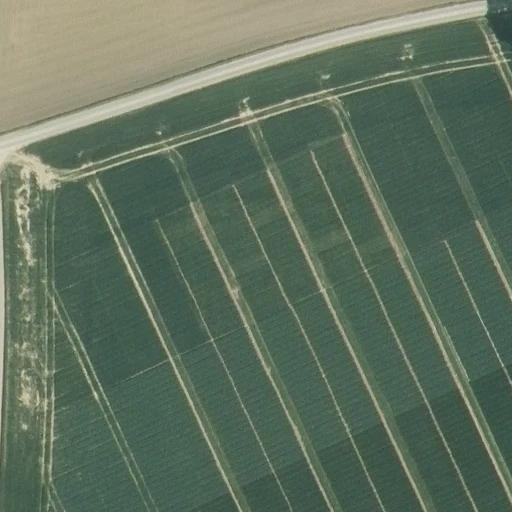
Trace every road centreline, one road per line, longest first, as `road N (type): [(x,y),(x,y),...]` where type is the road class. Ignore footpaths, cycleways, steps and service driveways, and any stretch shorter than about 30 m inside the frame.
road 1 (track): [(0,144),(336,36),(511,1)]
road 2 (track): [(0,223),(0,454)]
